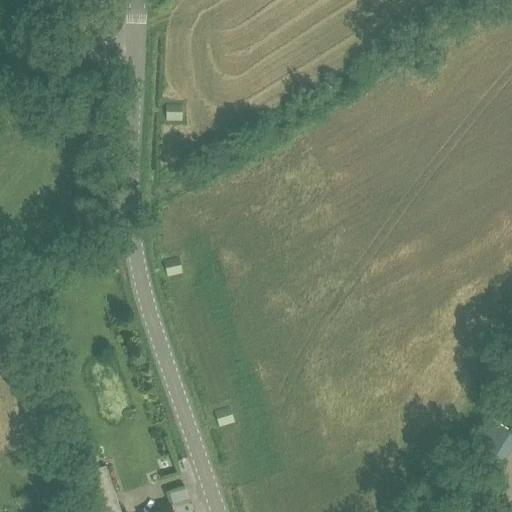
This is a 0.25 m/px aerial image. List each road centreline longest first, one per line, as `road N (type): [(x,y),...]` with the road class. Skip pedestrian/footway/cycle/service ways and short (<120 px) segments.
road 1 (unclassified): [(217,511),(134,256),(133,56)]
road 2 (unclassified): [(0,88),(73,51),(133,56)]
